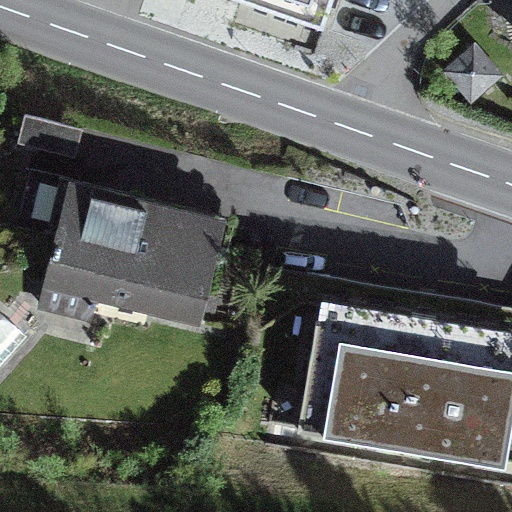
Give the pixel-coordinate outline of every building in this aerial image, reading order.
[(326,47),(342,0),(192,0),(198,2),(326,47)] [(473,49),(450,70),(470,93),(494,73),(473,49)] [(24,114),(17,143),(75,157),(82,128),(24,114)] [(68,187),(40,303),(91,315),(97,290),(200,315),(223,224),(68,187)] [(511,419),(511,307),(325,276),(298,429),(505,464),(511,419)]
